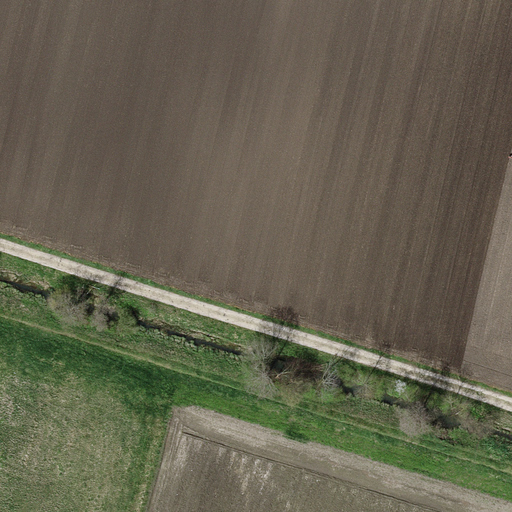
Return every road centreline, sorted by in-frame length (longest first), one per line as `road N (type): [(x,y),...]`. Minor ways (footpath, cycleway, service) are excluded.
road 1 (track): [(0,250),(511,411)]
road 2 (track): [(511,474),(0,316)]
